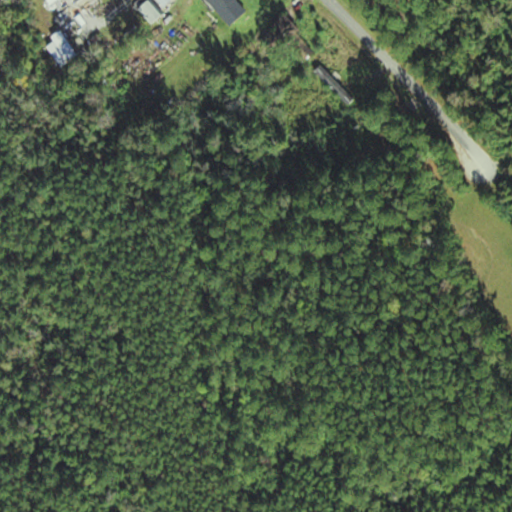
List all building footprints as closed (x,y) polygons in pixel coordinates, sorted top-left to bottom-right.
[(156,0),(143,7),(153,25),(168,17),(158,0),(156,0)] [(213,0),(232,27),(253,12),(244,0),(213,0)] [(278,52),(304,37),(293,18),(268,33),(278,52)] [(58,42),(51,46),(66,68),(85,55),(67,29),(55,38),(58,42)] [(360,99),(325,64),(317,73),(351,108),(360,99)]
